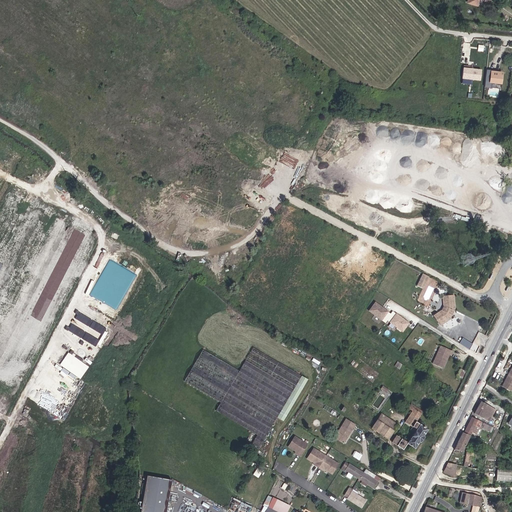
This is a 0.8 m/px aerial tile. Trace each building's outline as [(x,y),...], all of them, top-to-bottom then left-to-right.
[(481,80),(482,68),(463,67),(463,79),(481,80)] [(487,70),(485,86),(497,87),(498,83),(503,84),(504,71),(487,70)] [(457,310),(455,297),(445,299),(446,308),(445,311),(437,315),(442,325),(453,319),(457,310)] [(387,323),(394,313),(375,301),(369,311),(374,315),(372,318),(379,323),(381,320),(387,323)] [(396,312),(389,322),(404,332),(410,322),(396,312)] [(304,374),(310,365),(266,339),(261,348),(304,374)] [(455,349),(443,344),(435,363),(446,367),(452,353),(453,353),(455,349)] [(241,373),(222,405),(218,411),(259,435),(251,449),(258,453),(280,417),(287,421),(310,381),(255,348),(241,373)] [(241,373),(203,351),(185,383),(222,405),(241,373)] [(60,365),(82,378),(88,366),(67,354),(60,365)] [(511,366),(502,386),(511,391),(511,366)] [(498,413),(501,408),(481,398),(474,411),(488,418),(490,415),(493,410),(498,413)] [(416,412),(396,443),(407,450),(411,443),(418,448),(423,441),(425,442),(429,436),(427,435),(431,428),(420,420),(427,410),(416,403),(412,408),(416,412)] [(386,413),(381,421),(396,432),(401,424),(386,413)] [(482,419),(469,413),(463,427),(471,432),(475,424),(478,425),(482,419)] [(335,438),(345,444),(356,424),(345,418),(335,438)] [(396,432),(381,421),(376,428),(391,439),(396,432)] [(461,429),(454,444),(464,447),(470,434),(461,429)] [(311,446),(298,438),(292,448),(299,453),(298,455),(303,458),(311,446)] [(342,465),(317,450),(310,460),(318,465),(317,466),(327,472),(328,471),(335,476),(342,465)] [(356,451),(353,456),(359,459),(362,454),(356,451)] [(447,461),(443,469),(453,474),(455,463),(447,461)] [(364,472),(352,465),(348,471),(360,478),(364,472)] [(511,470),(501,469),(500,480),(511,481),(511,470)] [(382,483),(364,472),(360,478),(378,489),(382,483)] [(140,511),(165,511),(170,479),(147,475),(140,511)] [(477,511),(483,497),(465,491),(461,501),(474,506),(471,511),(477,511)] [(354,492),(351,498),(350,500),(365,509),(369,501),(354,492)] [(276,500),(268,497),(264,504),(268,506),(273,508),(276,500)] [(277,499),(276,500),(273,508),(279,511),(286,511),(290,506),(277,499)] [(428,499),(421,511),(446,511),(447,511),(433,506),(435,501),(428,499)]
